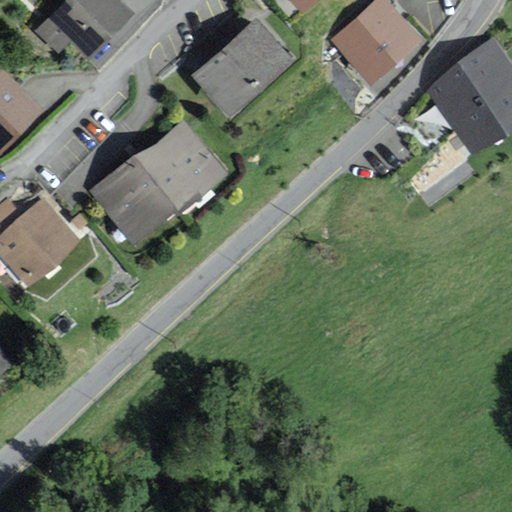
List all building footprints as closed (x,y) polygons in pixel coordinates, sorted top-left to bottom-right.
[(137,12),(123,0),(65,0),(37,30),(62,54),(74,41),(93,59),(137,12)] [(419,38),(386,0),(380,0),(336,37),(371,78),(419,38)] [(294,59),(257,18),(194,74),(232,115),(294,59)] [(511,121),(511,68),(494,43),(431,89),(475,148),(511,121)] [(0,153),(44,107),(0,65),(0,153)] [(230,176),(182,116),(88,191),(136,251),(230,176)] [(432,202),(474,166),(452,140),(410,176),(432,202)] [(81,241),(44,197),(5,229),(0,223),(0,252),(28,286),(81,241)] [(0,374),(13,363),(0,347),(0,374)]
